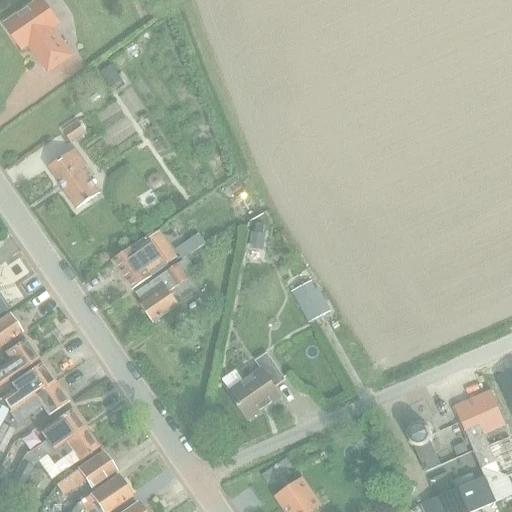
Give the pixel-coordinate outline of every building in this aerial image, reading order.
[(59,25),(42,0),(37,0),(4,23),(22,50),(28,46),(47,74),(72,56),(53,29),(59,25)] [(146,17),(162,10),(157,0),(143,0),(140,2),(146,17)] [(128,54),(138,49),(134,42),(125,48),(128,54)] [(100,72),(110,88),(122,81),(111,65),(100,72)] [(71,145),(86,134),(77,121),(61,132),(71,145)] [(77,146),(47,166),(75,206),(100,189),(83,165),(88,162),(77,146)] [(148,178),(147,182),(148,186),(151,188),(155,190),(159,188),(162,186),(163,182),(162,178),(159,175),(155,174),(151,175),(148,178)] [(263,251),(265,235),(252,233),(249,248),(263,251)] [(152,274),(166,264),(147,236),(112,261),(131,289),(152,274)] [(186,256),(198,248),(194,242),(177,253),(182,260),(186,256)] [(186,257),(199,249),(198,248),(186,256),(182,260),(135,292),(142,302),(140,303),(152,321),(179,302),(171,290),(176,286),(177,287),(197,273),(186,257)] [(310,281),(291,291),(308,322),(329,310),(316,288),(314,289),(310,281)] [(0,343),(21,329),(9,312),(0,317),(0,343)] [(12,358),(0,366),(0,382),(39,356),(26,337),(6,350),(12,358)] [(222,380),(230,391),(228,392),(248,420),(280,398),(274,388),(285,380),(267,354),(255,361),(261,369),(243,382),(235,371),(222,380)] [(9,410),(10,411),(55,379),(42,360),(7,383),(10,389),(3,395),(11,407),(8,410),(9,410)] [(511,369),(496,376),(511,411),(511,369)] [(55,380),(10,411),(16,420),(42,403),(48,412),(68,399),(55,380)] [(435,498),(421,504),(424,511),(473,511),(511,495),(511,487),(507,477),(511,474),(511,444),(509,438),(489,447),(483,435),(506,425),(490,391),(451,408),(470,453),(478,470),(470,474),(474,484),(460,490),(448,462),(440,466),(424,472),(435,498)] [(43,455),(86,425),(72,405),(40,427),(46,437),(30,448),(31,450),(24,456),(7,488),(19,494),(32,467),(45,457),(43,455)] [(405,434),(405,436),(405,437),(405,438),(406,440),(407,441),(407,442),(408,443),(408,444),(409,444),(410,445),(411,446),(412,447),(413,447),(424,472),(440,466),(430,442),(431,441),(431,439),(432,438),(432,437),(432,435),(432,434),(432,432),(432,431),(431,429),(431,428),(430,427),(429,426),(428,425),(427,424),(426,423),(425,423),(423,422),(422,422),(421,421),(420,421),(419,421),(417,421),(416,421),(415,422),(414,422),(413,422),(412,423),(411,423),(410,424),(409,425),(408,426),(408,427),(407,428),(406,429),(406,430),(406,431),(405,432),(405,434)] [(0,453),(2,454),(14,431),(2,424),(0,427),(0,453)] [(60,469),(78,456),(78,457),(98,444),(86,425),(43,455),(45,457),(45,458),(49,455),(53,461),(54,460),(60,469)] [(213,449),(206,438),(196,444),(203,455),(213,449)] [(463,444),(452,449),(456,459),(467,454),(463,444)] [(62,497),(87,479),(90,484),(115,467),(103,450),(53,484),(62,497)] [(84,511),(93,507),(91,504),(97,500),(104,511),(132,492),(117,471),(72,503),(74,506),(69,511),(84,511)] [(314,511),(313,510),(319,506),(301,478),(274,496),(285,511),(314,511)] [(145,511),(137,500),(119,511),(145,511)]
